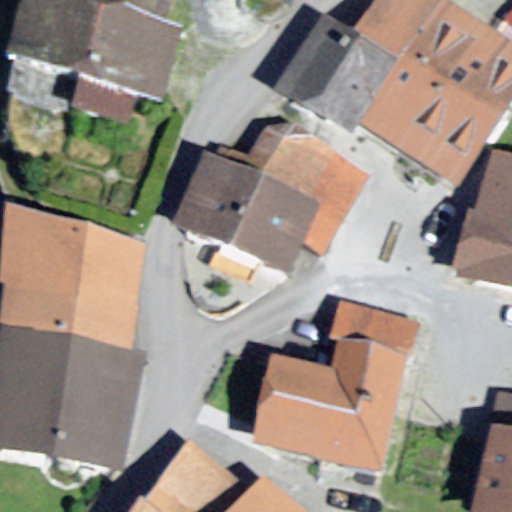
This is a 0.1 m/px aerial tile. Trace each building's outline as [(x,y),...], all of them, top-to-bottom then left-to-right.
[(55,0),(55,2),(47,0),(33,0),(14,76),(169,116),(189,41),(169,36),(178,0),(55,0)] [(511,117),(511,46),(435,0),(396,0),(366,50),(331,29),(284,106),(363,155),(370,143),(462,199),(511,117)] [(221,153),(182,241),(293,290),(307,258),(329,268),(368,180),(271,137),(257,169),(221,153)] [(511,172),(495,168),(462,293),(511,306),(511,172)] [(139,251),(14,217),(0,337),(0,462),(123,483),(145,361),(133,361),(139,251)] [(337,384),(276,371),(257,456),(383,484),(417,332),(341,316),(333,353),(344,355),(337,384)] [(511,511),(511,408),(498,405),(474,511),(511,511)] [(257,500),(190,454),(150,511),(291,511),(266,488),(257,500)]
